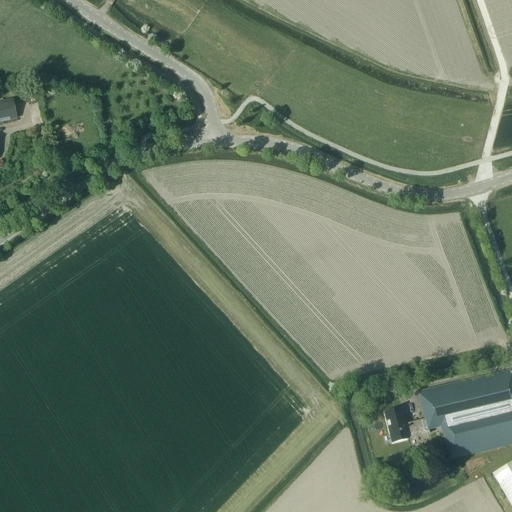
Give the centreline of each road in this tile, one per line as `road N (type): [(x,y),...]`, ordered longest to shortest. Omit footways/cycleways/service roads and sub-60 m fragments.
road 1 (tertiary): [(478,189),(417,196),(282,145),(214,142)]
road 2 (tertiary): [(0,242),(113,163),(214,142)]
road 3 (tertiary): [(214,142),(198,84),(72,0)]
road 4 (track): [(478,189),(503,84),(479,0)]
